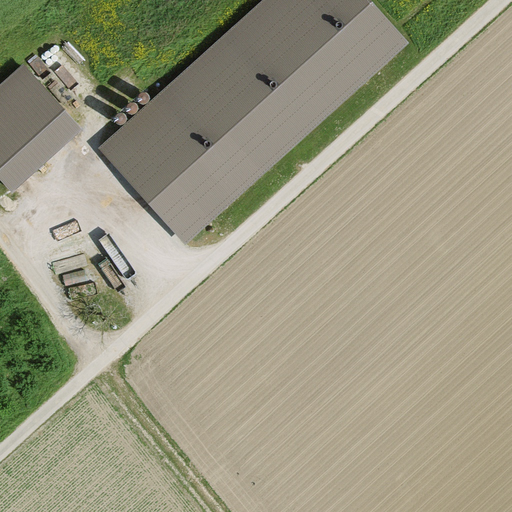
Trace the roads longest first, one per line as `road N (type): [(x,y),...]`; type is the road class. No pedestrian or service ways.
road 1 (track): [(500,0),(0,453)]
road 2 (track): [(98,364),(0,237)]
